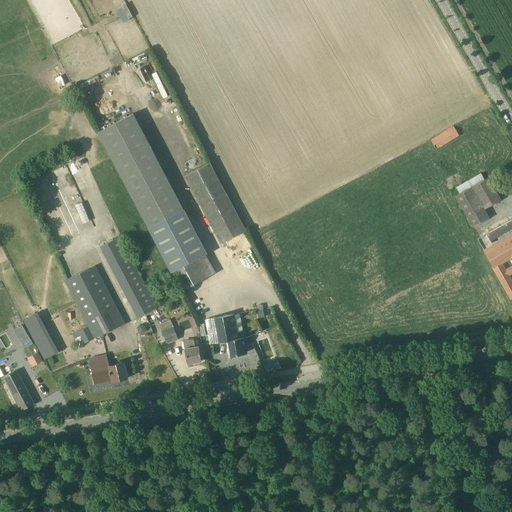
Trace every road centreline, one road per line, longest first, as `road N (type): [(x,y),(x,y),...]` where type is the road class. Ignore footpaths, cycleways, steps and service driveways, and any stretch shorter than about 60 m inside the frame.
road 1 (tertiary): [(0,439),(511,348)]
road 2 (unclassified): [(511,125),(438,0)]
